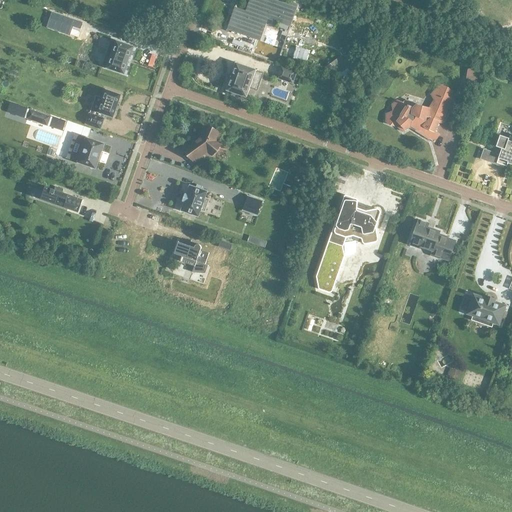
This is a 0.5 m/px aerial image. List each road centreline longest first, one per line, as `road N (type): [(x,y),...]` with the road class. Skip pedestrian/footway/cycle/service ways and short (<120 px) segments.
road 1 (tertiary): [(411,511),(0,373)]
road 2 (residential): [(511,207),(170,88)]
road 3 (residential): [(124,216),(170,88)]
